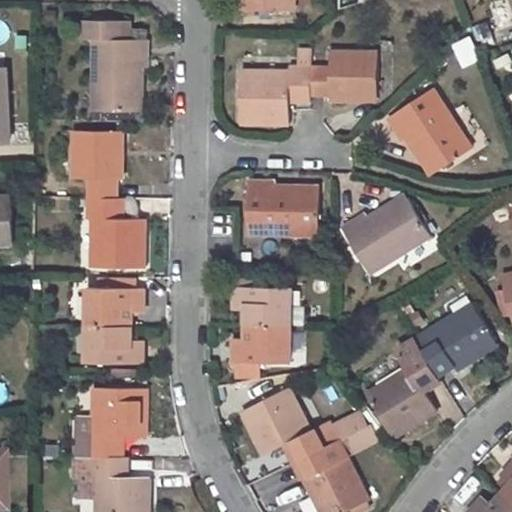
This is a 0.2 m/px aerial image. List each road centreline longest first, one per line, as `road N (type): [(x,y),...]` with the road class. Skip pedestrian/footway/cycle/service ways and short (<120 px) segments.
road 1 (residential): [(195,153),(189,383),(198,437),(240,511)]
road 2 (residential): [(197,0),(195,153)]
road 3 (residential): [(411,511),(471,432),(511,397)]
road 4 (residential): [(195,153),(337,155)]
